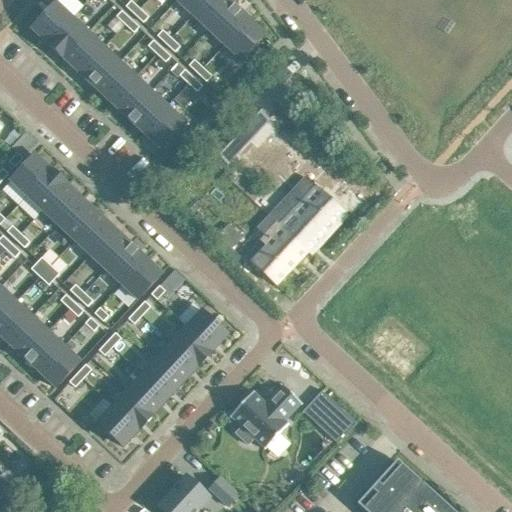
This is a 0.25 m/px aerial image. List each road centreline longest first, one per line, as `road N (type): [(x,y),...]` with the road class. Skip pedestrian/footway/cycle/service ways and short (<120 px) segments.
road 1 (residential): [(0,405),(114,510),(278,334),(0,73)]
road 2 (residential): [(504,511),(295,316),(397,203)]
road 3 (residential): [(290,0),(423,177),(442,183),(482,150)]
